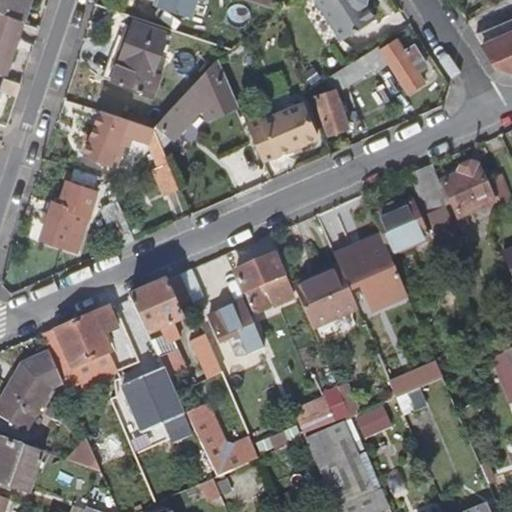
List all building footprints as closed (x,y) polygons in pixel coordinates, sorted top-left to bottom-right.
[(0,0),(0,17),(19,23),(21,24),(27,0),(0,0)] [(241,0),(278,12),(271,0),(241,0)] [(339,42),(374,20),(364,5),(365,0),(311,0),(312,0),(339,42)] [(511,16),(473,32),(478,40),(507,27),(511,33),(511,16)] [(0,78),(1,79),(19,23),(0,17),(0,78)] [(130,22),(125,39),(111,83),(153,96),(159,76),(150,72),(163,33),(130,22)] [(511,70),(511,33),(507,27),(478,40),(494,65),(511,70)] [(111,83),(125,39),(115,35),(101,80),(111,83)] [(381,50),(378,45),(330,76),(341,93),(375,71),(378,74),(391,66),(408,93),(424,83),(416,70),(419,68),(421,71),(428,67),(413,45),(404,51),(397,39),(381,50)] [(238,104),(218,58),(158,124),(153,129),(163,151),(174,139),(201,110),(209,118),(238,104)] [(312,70),(303,75),(309,84),(317,78),(312,70)] [(334,93),(315,99),(326,135),(346,128),(334,93)] [(246,123),(263,161),(315,139),(299,104),(263,120),(261,117),(246,123)] [(163,193),(178,186),(163,151),(153,129),(97,111),(83,156),(111,165),(119,136),(148,145),(157,167),(152,170),(163,193)] [(438,185),(430,166),(407,176),(424,214),(443,257),(463,248),(444,205),(449,203),(457,219),(491,204),(477,171),(475,167),(471,169),(469,163),(460,167),(461,172),(458,175),(458,177),(438,185)] [(483,168),(477,171),(491,204),(500,200),(503,208),(511,203),(511,196),(502,175),(489,181),(483,168)] [(51,200),(38,240),(78,254),(100,191),(95,190),(100,178),(74,169),(70,181),(65,179),(58,202),(51,200)] [(115,198),(111,189),(103,192),(107,201),(115,198)] [(117,249),(134,241),(116,202),(99,208),(117,249)] [(410,202),(372,220),(379,236),(389,258),(427,240),(410,202)] [(340,272),(348,290),(360,285),(372,315),(407,300),(389,258),(379,236),(333,256),(340,272)] [(511,252),(502,257),(511,283),(511,252)] [(414,256),(396,264),(401,277),(419,269),(414,256)] [(284,282),(273,258),(236,275),(252,309),(267,302),(262,291),(284,282)] [(204,299),(192,270),(177,277),(190,305),(204,299)] [(340,272),(295,291),(312,329),(357,310),(348,290),(340,272)] [(190,305),(177,277),(129,298),(147,336),(161,330),(167,343),(179,336),(173,325),(194,315),(190,305)] [(111,308),(122,332),(134,326),(124,303),(111,308)] [(247,358),(263,351),(242,303),(209,318),(220,346),(239,338),(247,358)] [(111,308),(41,339),(46,351),(55,371),(60,383),(67,398),(116,376),(106,352),(99,334),(113,327),(117,334),(122,332),(111,308)] [(219,373),(203,336),(194,341),(209,378),(219,373)] [(46,351),(33,357),(23,361),(0,400),(0,420),(22,434),(47,390),(60,383),(55,371),(46,351)] [(170,353),(158,358),(170,382),(182,376),(170,353)] [(338,389),(351,420),(362,415),(348,385),(338,389)] [(425,409),(417,391),(396,400),(400,409),(404,419),(425,409)] [(293,412),(300,429),(305,440),(337,426),(325,398),(293,412)] [(413,438),(404,419),(400,409),(388,414),(401,444),(413,438)] [(205,410),(188,419),(204,452),(204,453),(217,479),(258,460),(251,445),(227,456),(205,410)] [(380,511),(385,511),(390,510),(351,420),(343,423),(380,511)] [(337,426),(305,440),(336,511),(380,511),(343,423),(340,424),(337,426)] [(297,428),(283,434),(287,444),(302,437),(297,428)] [(270,439),(256,445),(261,455),(275,449),(270,439)] [(70,459),(87,471),(98,456),(81,444),(70,459)] [(41,460),(0,445),(0,483),(9,487),(11,482),(31,489),(41,460)] [(204,453),(204,452),(187,459),(194,474),(192,475),(198,487),(199,486),(207,483),(195,458),(204,453)] [(212,481),(217,479),(204,453),(195,458),(207,483),(212,481)] [(220,499),(212,481),(207,483),(199,486),(208,505),(220,499)]
